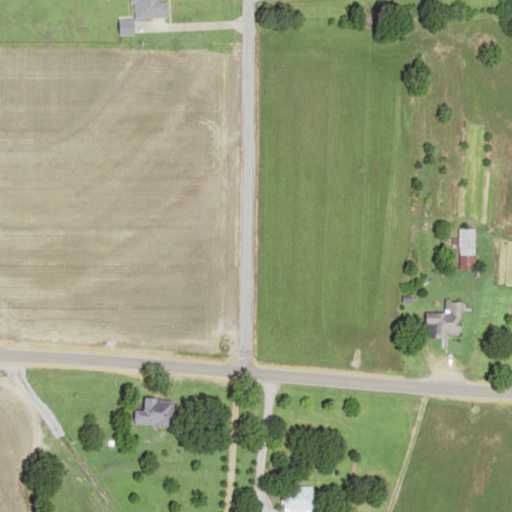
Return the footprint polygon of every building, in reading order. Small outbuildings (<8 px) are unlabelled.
[(159,3),(151,3),(151,0),(127,0),(128,19),(159,19),(159,3)] [(464,226),(449,226),(449,267),(464,267),(464,226)] [(413,335),(451,336),(452,299),(435,299),(434,310),(414,310),(413,335)] [(168,398),(139,398),(139,411),(129,411),(129,425),(168,426),(168,398)] [(318,511),(319,487),(277,486),(277,511),(269,511),(318,511)]
